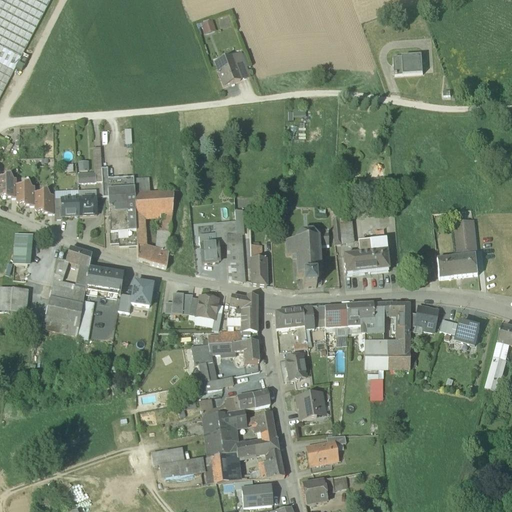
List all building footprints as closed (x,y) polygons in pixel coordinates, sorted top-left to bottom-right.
[(0,0),(0,99),(51,0),(0,0)] [(202,25),(205,35),(217,32),(214,21),(202,25)] [(245,70),(240,56),(231,59),(232,62),(233,62),(237,73),(245,70)] [(422,58),(393,60),(394,78),(423,76),(422,58)] [(232,62),(216,68),(223,89),(240,82),(237,73),(233,62),(232,62)] [(298,139),(297,128),(289,128),(289,139),(298,139)] [(79,174),(89,173),(89,163),(78,164),(79,174)] [(66,174),(74,174),(73,166),(65,167),(66,174)] [(10,176),(3,180),(0,180),(0,201),(1,203),(9,198),(11,201),(16,201),(16,188),(16,187),(16,182),(13,182),(10,176)] [(95,177),(78,178),(78,186),(95,185),(95,177)] [(108,193),(134,192),(134,181),(133,181),(108,182),(108,193)] [(134,196),(150,195),(149,181),(134,181),(134,192),(134,196)] [(28,184),(21,188),(16,188),(16,201),(16,202),(16,205),(19,211),(27,206),(29,209),(34,209),(34,196),(34,190),(32,190),(28,184)] [(50,198),(47,192),(40,196),(34,196),(34,209),(34,210),(34,213),(38,219),(45,214),(47,217),(55,217),(54,203),(54,198),(50,198)] [(110,236),(136,235),(135,218),(134,196),(134,192),(108,193),(108,201),(110,236)] [(135,218),(145,217),(158,217),(172,216),(174,194),(150,195),(134,196),(135,218)] [(83,201),(79,201),(79,218),(97,218),(96,200),(83,201)] [(61,219),(79,218),(79,201),(60,202),(61,219)] [(342,213),(332,214),(332,222),(338,221),(343,221),(342,213)] [(172,216),(158,217),(155,250),(168,254),(172,216)] [(137,249),(154,254),(155,250),(147,248),(145,217),(135,218),(136,235),(137,249)] [(343,221),(338,221),(341,247),(354,246),(351,220),(343,221)] [(338,221),(332,222),(335,247),(341,247),(338,221)] [(216,237),(217,247),(226,246),(226,237),(236,237),(236,224),(215,226),(216,237)] [(454,230),(457,260),(476,258),(473,228),(454,230)] [(312,234),(301,235),(295,242),(295,243),(285,243),(286,258),(296,258),(297,281),(303,280),(304,291),(316,290),(316,288),(318,288),(318,279),(321,279),(319,249),(328,248),(328,236),(328,235),(326,235),(326,236),(319,236),(316,239),(312,234)] [(119,249),(137,249),(136,235),(110,236),(110,247),(119,247),(119,249)] [(216,237),(199,239),(200,249),(217,247),(216,237)] [(236,237),(226,237),(226,246),(227,249),(240,248),(239,237),(236,237)] [(17,238),(14,268),(30,269),(33,239),(17,238)] [(385,242),(357,246),(358,257),(343,259),(345,278),(388,273),(385,242)] [(259,244),(250,244),(250,252),(261,253),(261,247),(259,247),(259,244)] [(217,247),(200,249),(202,266),(219,264),(217,247)] [(240,248),(227,249),(227,267),(228,276),(228,283),(242,285),(240,248)] [(150,266),(154,254),(137,249),(137,262),(150,266)] [(155,250),(154,254),(150,266),(166,271),(168,254),(155,250)] [(79,270),(75,289),(85,291),(89,271),(91,257),(70,251),(65,266),(67,267),(79,270)] [(261,253),(250,252),(251,261),(262,261),(261,253)] [(436,262),(438,282),(478,278),(476,258),(457,260),(436,262)] [(262,261),(251,261),(251,287),(266,289),(266,288),(266,262),(265,262),(262,261)] [(57,264),(53,284),(63,286),(67,267),(65,266),(57,264)] [(123,277),(89,271),(85,291),(85,293),(119,299),(123,277)] [(135,283),(132,298),(131,306),(152,309),(156,287),(135,283)] [(63,286),(53,284),(43,332),(77,339),(78,333),(82,310),(83,303),(85,293),(85,291),(75,289),(63,286)] [(0,314),(10,316),(12,292),(0,291),(0,314)] [(27,293),(12,292),(10,316),(9,326),(25,327),(27,293)] [(121,296),(118,312),(130,314),(131,306),(132,298),(121,296)] [(192,298),(183,297),(172,296),(172,305),(165,305),(164,316),(189,318),(192,300),(192,298)] [(257,300),(246,297),(246,300),(231,298),(229,310),(231,310),(257,314),(257,300)] [(218,302),(199,299),(198,301),(195,319),(213,322),(214,323),(216,315),(218,302)] [(198,301),(192,300),(189,318),(195,319),(198,301)] [(83,303),(82,310),(93,311),(94,305),(83,303)] [(389,306),(346,309),(347,331),(362,330),(374,330),(374,324),(382,324),(389,323),(389,306)] [(398,323),(409,323),(409,315),(409,306),(389,306),(389,323),(398,323)] [(346,309),(331,310),(332,324),(340,324),(340,331),(347,331),(346,309)] [(93,311),(82,310),(78,333),(89,335),(93,311)] [(231,310),(229,310),(227,321),(240,321),(240,328),(240,335),(241,335),(257,335),(257,314),(231,310)] [(314,310),(302,312),(304,330),(304,333),(308,333),(314,333),(314,330),(313,319),(315,319),(314,310)] [(313,319),(314,330),(325,329),(324,310),(314,310),(315,319),(313,319)] [(324,310),(325,329),(325,332),(340,331),(340,324),(332,324),(331,310),(324,310)] [(437,314),(418,311),(417,317),(415,327),(424,329),(423,333),(433,335),(437,314)] [(302,312),(276,315),(276,332),(296,330),(304,330),(302,312)] [(221,316),(216,315),(214,323),(213,322),(211,333),(218,333),(221,316)] [(451,338),(454,326),(443,322),(439,334),(451,338)] [(398,323),(398,345),(409,345),(409,334),(409,323),(398,323)] [(382,345),(382,324),(374,324),(374,330),(362,330),(362,345),(382,345)] [(474,348),(479,331),(460,326),(460,327),(458,333),(456,343),(474,348)] [(511,331),(502,329),(498,347),(508,349),(511,350),(511,331)] [(304,333),(304,330),(296,330),(298,345),(306,344),(304,333)] [(78,333),(77,339),(88,341),(89,335),(78,333)] [(220,346),(220,335),(219,335),(219,337),(207,338),(208,341),(208,347),(220,346)] [(240,335),(240,340),(236,340),(236,335),(226,335),(227,346),(231,346),(234,346),(241,345),(241,335),(240,335)] [(241,345),(234,346),(231,346),(231,354),(235,354),(235,355),(243,354),(244,365),(259,364),(257,344),(241,345)] [(307,352),(306,347),(306,344),(298,345),(293,346),(294,353),(307,352)] [(382,345),(362,345),(362,374),(390,374),(390,345),(382,345)] [(398,345),(390,345),(390,374),(409,373),(409,345),(398,345)] [(208,347),(210,357),(224,356),(224,355),(231,354),(231,346),(227,346),(220,346),(208,347)] [(203,348),(190,350),(194,369),(198,368),(198,367),(212,364),(210,357),(208,347),(203,348)] [(508,349),(498,347),(485,392),(496,395),(506,360),(508,349)] [(302,358),(286,361),(289,383),(294,382),(295,382),(301,381),(306,380),(305,379),(302,358)] [(212,364),(198,367),(198,368),(201,381),(202,385),(215,382),(212,364)] [(306,380),(301,381),(299,383),(296,383),(295,382),(296,391),(311,389),(310,379),(305,379),(306,380)] [(215,382),(202,385),(204,394),(222,390),(220,381),(215,382)] [(371,384),(372,404),(383,403),(382,383),(371,384)] [(204,394),(202,385),(197,386),(193,387),(195,399),(204,397),(204,394)] [(267,393),(252,397),(255,410),(270,407),(267,393)] [(251,395),(245,397),(245,396),(241,397),(237,398),(237,401),(240,413),(255,410),(252,397),(251,395)] [(317,398),(297,401),(298,413),(300,412),(302,423),(316,420),(315,417),(321,416),(323,413),(322,409),(319,406),(317,398)] [(202,420),(215,418),(212,401),(199,403),(202,420)] [(226,411),(227,415),(240,413),(237,401),(224,403),(225,406),(222,406),(223,412),(226,411)] [(224,437),(234,435),(247,431),(245,420),(244,413),(240,413),(227,415),(222,416),(224,437)] [(271,414),(257,417),(260,429),(273,426),(271,414)] [(202,420),(207,461),(227,458),(224,437),(222,416),(215,418),(202,420)] [(257,417),(245,420),(247,431),(252,430),(260,429),(257,417)] [(276,441),(273,426),(260,429),(252,430),(254,438),(264,435),(266,443),(276,441)] [(121,435),(121,443),(134,442),(134,434),(121,435)] [(224,437),(227,458),(237,457),(236,456),(236,450),(234,435),(224,437)] [(344,440),(326,441),(327,448),(334,446),(334,449),(346,447),(344,440)] [(266,443),(236,450),(236,456),(253,452),(254,459),(267,456),(278,454),(276,441),(266,443)] [(327,448),(306,452),(309,470),(326,467),(337,465),(334,449),(334,446),(327,448)] [(177,465),(184,464),(182,451),(151,456),(153,469),(177,465)] [(253,452),(236,456),(237,457),(238,462),(254,459),(253,452)] [(278,454),(267,456),(268,464),(268,472),(259,473),(261,482),(283,479),(278,454)] [(230,486),(240,484),(239,477),(238,462),(237,457),(227,458),(230,486)] [(230,486),(227,458),(207,461),(203,461),(205,476),(207,488),(230,486)] [(205,476),(203,461),(184,464),(177,465),(179,480),(205,476)] [(258,466),(259,473),(268,472),(268,464),(258,466)] [(326,467),(309,470),(311,476),(327,473),(326,467)] [(261,482),(259,473),(239,477),(240,484),(261,482)] [(345,480),(326,483),(327,494),(347,491),(345,480)] [(323,484),(301,488),(305,508),(327,503),(323,484)] [(243,511),(272,509),(270,490),(241,492),(243,511)]
